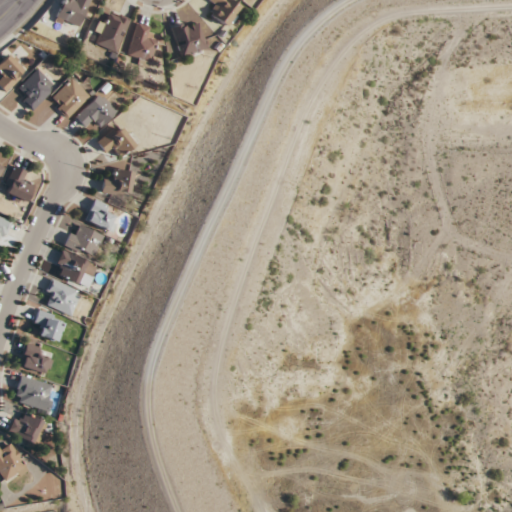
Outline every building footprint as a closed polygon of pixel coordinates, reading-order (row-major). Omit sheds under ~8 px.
[(90,0),(74,0),(75,0),(74,0),(63,0),(54,19),(76,29),(90,0)] [(214,7),(208,15),(225,28),(240,8),(230,0),(206,0),(206,1),(214,7)] [(91,42),(115,52),(129,20),(111,12),(107,22),(100,20),(91,42)] [(180,57),(206,50),(197,20),(171,27),(180,57)] [(149,67),(155,40),(146,37),(149,27),(135,24),(127,56),(136,58),(135,64),(149,67)] [(0,74),(1,76),(0,76),(0,87),(3,91),(26,71),(10,53),(0,61),(0,74)] [(24,94),(19,99),(31,110),(54,87),(36,70),(18,88),(24,94)] [(89,95),(71,78),(49,100),(66,118),(89,95)] [(85,127),(91,120),(99,128),(117,110),(99,93),(75,117),(85,127)] [(96,140),(102,153),(114,147),(117,155),(135,146),(126,126),(96,140)] [(2,194),(23,203),(31,185),(21,181),(25,171),(14,166),(2,194)] [(103,178),(100,193),(127,197),(132,172),(113,169),(112,179),(103,178)] [(111,233),(115,223),(106,218),(111,208),(94,200),(85,220),(111,233)] [(0,243),(10,222),(0,217),(0,243)] [(77,233),(71,230),(63,247),(90,260),(102,236),(80,226),(77,233)] [(81,275),(89,279),(95,266),(62,251),(52,272),(77,284),(81,275)] [(49,306),(67,316),(80,294),(52,278),(43,294),(52,299),(49,306)] [(41,326),(38,337),(58,342),(65,319),(37,311),(33,324),(41,326)] [(46,374),(51,352),(24,346),(20,368),(46,374)] [(54,386),(20,376),(12,401),(46,411),(54,386)] [(42,423),(18,410),(7,432),(31,444),(42,423)] [(0,478),(3,484),(26,471),(12,445),(1,450),(0,448),(0,478)]
